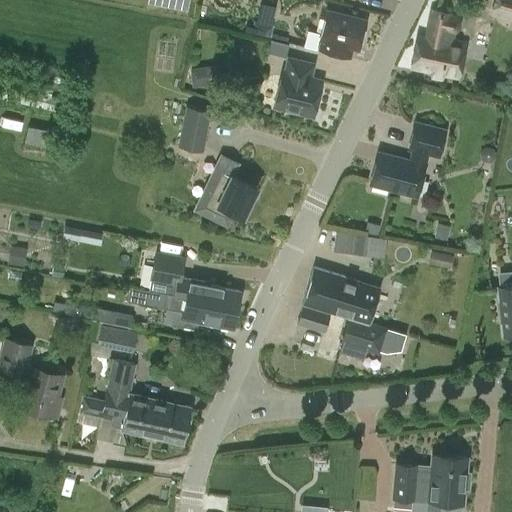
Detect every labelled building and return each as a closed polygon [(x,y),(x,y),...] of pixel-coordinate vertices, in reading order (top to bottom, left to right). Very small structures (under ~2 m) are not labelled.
[(511,0),(493,0),(489,14),(511,20),(511,0)] [(429,7),(424,34),(417,32),(410,65),(457,76),(465,43),(453,40),(454,34),(455,33),(458,31),(460,28),(461,26),(461,24),(460,21),(459,19),(458,16),(454,14),(452,13),(453,12),(429,7)] [(320,34),(322,35),(319,48),(349,55),(352,43),(359,44),(365,18),(326,8),(320,34)] [(246,24),(244,31),(269,37),(271,30),(267,23),(263,22),(254,20),(253,20),(246,24)] [(262,75),(277,77),(285,40),(270,37),(262,75)] [(282,67),(273,104),(313,114),(322,77),(310,74),(313,61),(288,55),(285,68),(282,67)] [(216,64),(189,68),(192,87),(219,83),(216,64)] [(132,128),(151,121),(145,103),(126,110),(132,128)] [(186,105),(177,146),(203,151),(211,110),(186,105)] [(410,151),(408,158),(379,150),(370,182),(416,195),(425,163),(426,163),(429,155),(439,158),(447,128),(415,119),(406,150),(410,151)] [(52,130),(27,126),(24,144),(49,148),(52,130)] [(229,175),(213,168),(192,210),(227,227),(235,211),(243,214),(257,186),(230,173),(229,175)] [(39,228),(40,221),(29,219),(28,226),(39,228)] [(364,230),(376,234),(378,234),(380,225),(378,224),(366,221),(364,230)] [(446,240),(449,225),(437,223),(434,237),(446,240)] [(83,230),(72,227),(70,238),(81,240),(83,230)] [(365,254),(368,235),(337,230),(334,249),(365,254)] [(21,262),(23,249),(10,247),(7,259),(21,262)] [(185,255),(154,250),(149,279),(147,290),(158,292),(158,290),(198,298),(237,306),(240,290),(205,283),(206,279),(182,275),(185,255)] [(440,266),(450,268),(453,256),(442,253),(440,266)] [(313,266),(296,322),(324,331),(331,310),(350,316),(342,340),(380,351),(387,327),(369,321),(380,286),(313,266)] [(511,284),(499,286),(500,300),(498,301),(500,320),(502,320),(504,335),(508,335),(508,337),(511,336),(511,284)] [(198,298),(158,290),(158,292),(147,290),(130,286),(127,301),(163,308),(175,310),(172,324),(201,330),(203,321),(233,327),(237,306),(198,298)] [(60,302),(58,311),(72,314),(85,317),(85,316),(87,307),(73,305),(60,302)] [(87,307),(85,316),(112,322),(115,310),(87,305),(87,307)] [(108,358),(110,347),(132,351),(136,331),(101,324),(102,320),(95,318),(88,354),(108,358)] [(24,378),(27,379),(20,407),(52,415),(62,374),(31,366),(31,367),(27,366),(33,344),(3,336),(0,348),(0,373),(24,380),(24,378)] [(126,406),(126,409),(134,411),(132,418),(141,420),(141,416),(186,426),(191,406),(129,391),(136,363),(113,357),(104,394),(118,397),(117,404),(126,406)] [(126,409),(126,406),(117,404),(118,397),(104,394),(103,399),(82,395),(78,411),(111,419),(110,425),(121,428),(120,429),(182,443),(186,426),(141,416),(141,420),(132,418),(134,411),(126,409)] [(432,453),(431,471),(428,500),(427,511),(438,511),(439,501),(462,503),(463,488),(468,488),(470,472),(465,472),(466,456),(432,453)] [(428,500),(431,471),(415,470),(415,464),(395,463),(392,496),(394,496),(393,505),(409,507),(410,498),(428,500)]
